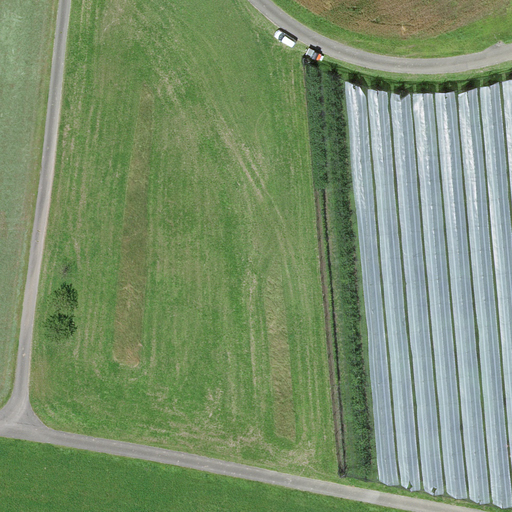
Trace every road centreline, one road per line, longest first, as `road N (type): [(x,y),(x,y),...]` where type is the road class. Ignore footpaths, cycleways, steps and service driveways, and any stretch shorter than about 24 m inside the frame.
road 1 (unclassified): [(14,433),(64,0)]
road 2 (unclassified): [(14,433),(433,511)]
road 3 (unclassified): [(257,0),(297,33),(377,63),(434,66),(511,52)]
